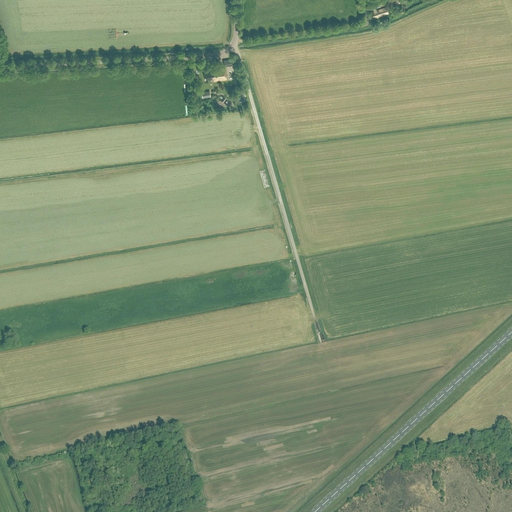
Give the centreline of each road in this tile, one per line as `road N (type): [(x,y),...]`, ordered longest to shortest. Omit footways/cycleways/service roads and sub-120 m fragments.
road 1 (unclassified): [(0,67),(222,53),(235,35),(235,0)]
road 2 (primary): [(315,511),(511,332)]
